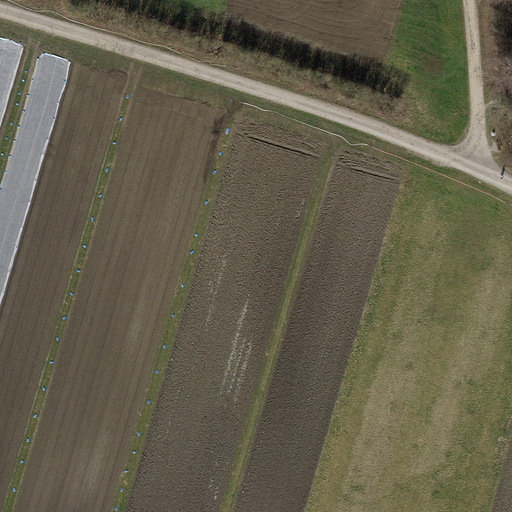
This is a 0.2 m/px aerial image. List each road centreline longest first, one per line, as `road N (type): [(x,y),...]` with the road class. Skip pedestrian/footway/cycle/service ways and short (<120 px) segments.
road 1 (track): [(511,188),(473,167),(0,22)]
road 2 (track): [(465,0),(473,167)]
